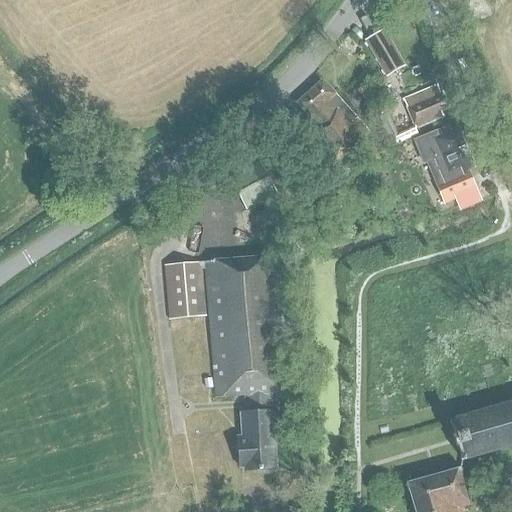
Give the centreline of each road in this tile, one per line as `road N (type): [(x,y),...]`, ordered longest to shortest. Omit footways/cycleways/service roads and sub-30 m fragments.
road 1 (unclassified): [(0,273),(275,93),(359,0)]
road 2 (residential): [(420,0),(496,180)]
